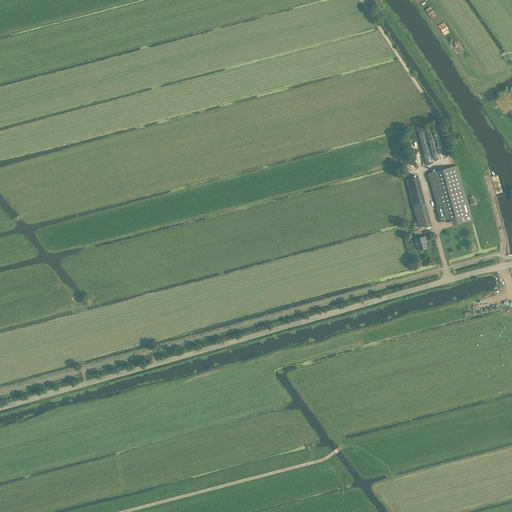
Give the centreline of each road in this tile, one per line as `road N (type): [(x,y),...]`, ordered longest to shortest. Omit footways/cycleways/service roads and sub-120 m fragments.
road 1 (tertiary): [(0,407),(511,263)]
road 2 (track): [(360,0),(435,113),(450,159),(422,173),(447,280)]
road 3 (track): [(124,511),(324,459),(339,448),(341,427)]
